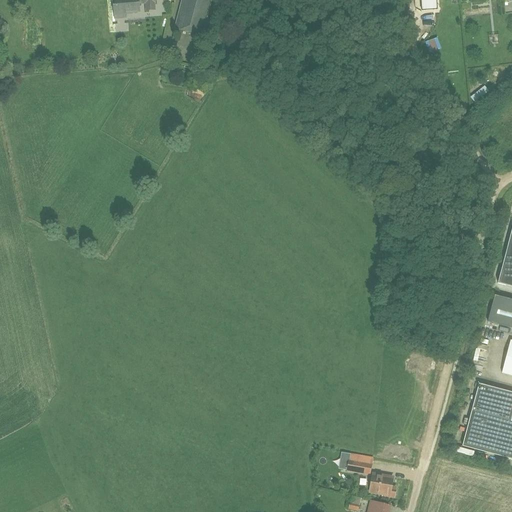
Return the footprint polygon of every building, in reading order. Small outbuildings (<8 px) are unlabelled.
[(140,4),(145,4),(146,11),(156,10),(155,0),(114,0),(116,20),(128,19),(128,13),(140,12),(140,4)] [(182,0),(175,28),(203,35),(211,0),(182,0)] [(421,0),(422,11),(437,10),(436,0),(421,0)] [(246,45),(254,32),(247,27),(239,40),(246,45)] [(218,60),(219,48),(206,47),(205,58),(218,60)] [(511,228),(498,284),(511,287),(511,228)] [(488,322),(511,328),(511,299),(495,296),(488,322)] [(511,340),(502,373),(511,376),(511,340)] [(511,392),(479,384),(462,447),(511,459),(511,421),(511,418),(511,392)] [(349,459),(347,470),(370,474),(372,463),(349,459)] [(393,477),(373,473),(370,492),(382,494),(382,495),(394,497),(396,487),(391,486),(393,477)] [(389,511),(391,505),(384,504),(371,500),(368,511),(389,511)]
